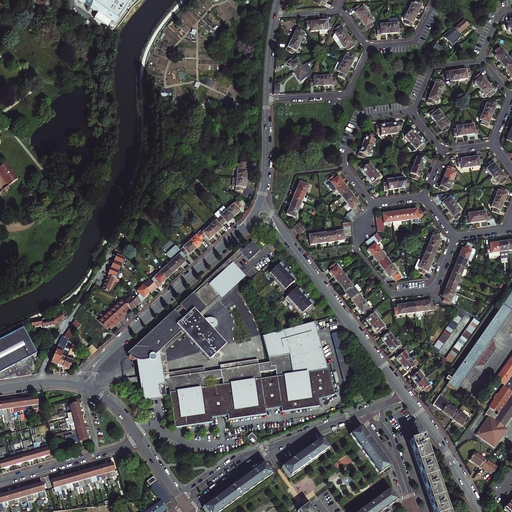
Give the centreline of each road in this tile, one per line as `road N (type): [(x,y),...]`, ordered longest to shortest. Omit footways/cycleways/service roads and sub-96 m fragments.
road 1 (residential): [(405,394),(286,242)]
road 2 (residential): [(250,221),(110,349)]
road 3 (residential): [(356,250),(389,292),(426,290),(455,237)]
road 4 (residential): [(412,111),(359,120),(343,162),(373,203)]
road 5 (residential): [(0,481),(139,440)]
road 6 (residential): [(479,511),(405,394)]
road 7 (residential): [(371,46),(348,95),(265,99)]
